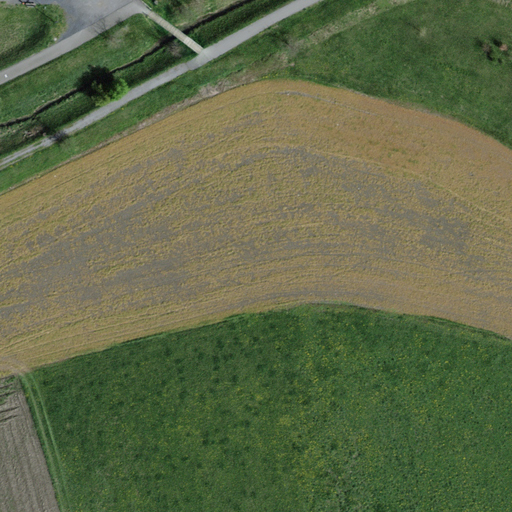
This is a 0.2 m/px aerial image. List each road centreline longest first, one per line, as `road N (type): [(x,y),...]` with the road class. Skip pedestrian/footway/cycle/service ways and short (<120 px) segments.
road 1 (track): [(0,162),(309,0)]
road 2 (residential): [(0,79),(54,52),(104,2)]
